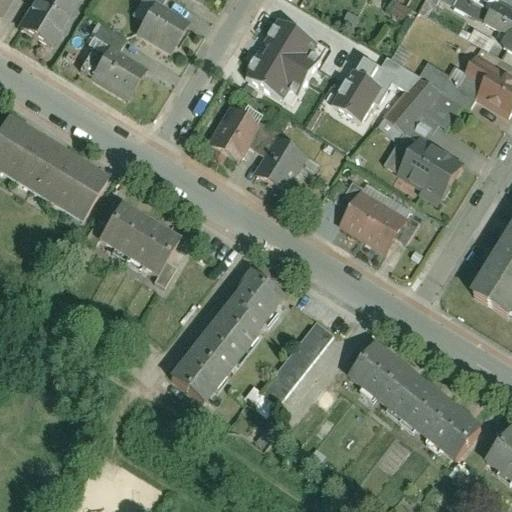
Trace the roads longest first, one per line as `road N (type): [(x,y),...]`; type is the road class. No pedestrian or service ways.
road 1 (residential): [(155,167),(414,321)]
road 2 (residential): [(255,0),(155,167)]
road 3 (residential): [(414,321),(511,160)]
road 4 (residential): [(0,70),(155,167)]
